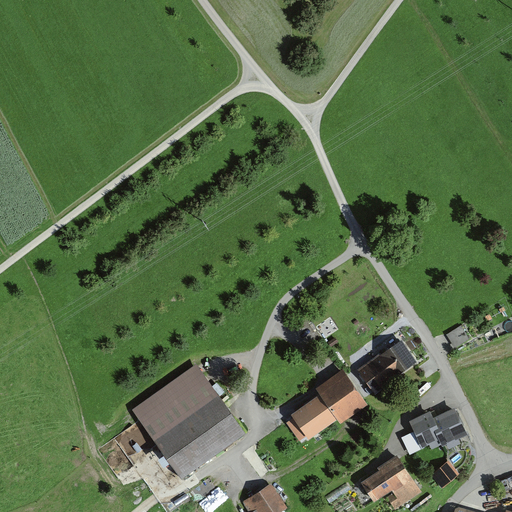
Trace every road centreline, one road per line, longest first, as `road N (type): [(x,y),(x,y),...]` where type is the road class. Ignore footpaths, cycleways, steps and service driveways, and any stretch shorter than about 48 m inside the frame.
road 1 (track): [(0,270),(259,76)]
road 2 (unknown): [(410,313),(257,437)]
